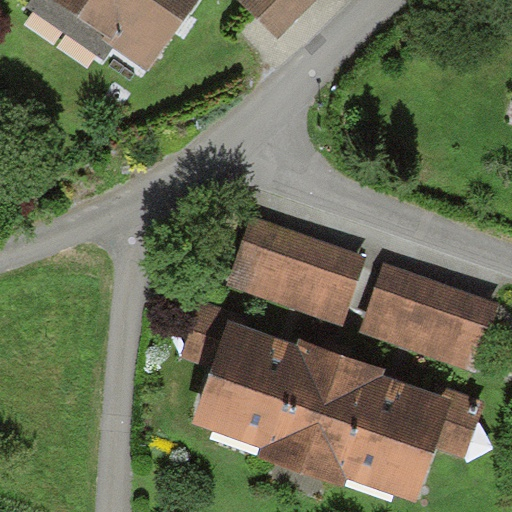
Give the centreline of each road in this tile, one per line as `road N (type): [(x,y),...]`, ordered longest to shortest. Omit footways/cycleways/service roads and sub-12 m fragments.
road 1 (residential): [(117,511),(132,265),(114,215)]
road 2 (residential): [(253,132),(286,177),(511,254)]
road 3 (residential): [(377,0),(253,132)]
road 4 (residential): [(253,132),(114,215)]
